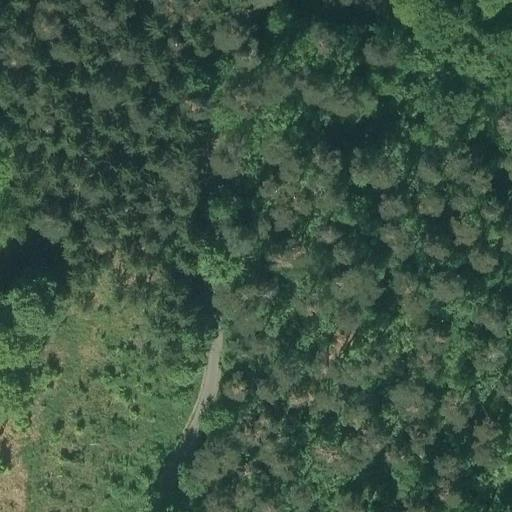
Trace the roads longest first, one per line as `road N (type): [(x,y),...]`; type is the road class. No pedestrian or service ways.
road 1 (track): [(152,511),(190,444),(211,361),(226,88),(255,17),(273,0)]
road 2 (track): [(371,0),(511,51)]
